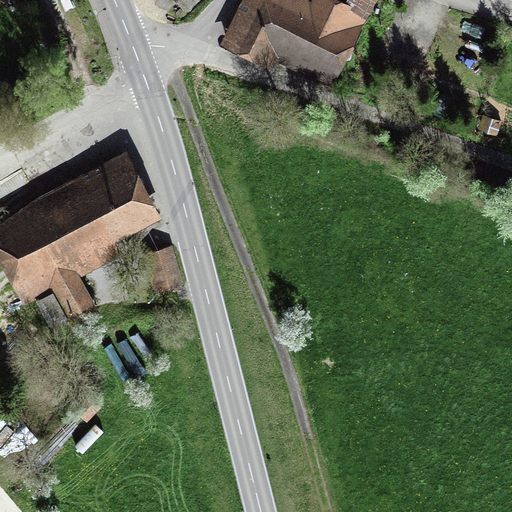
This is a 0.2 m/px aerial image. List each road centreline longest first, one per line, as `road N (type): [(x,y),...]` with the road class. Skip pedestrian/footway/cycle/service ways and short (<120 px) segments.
road 1 (secondary): [(143,74),(261,511)]
road 2 (track): [(162,52),(283,357),(307,439)]
road 3 (residential): [(187,52),(511,161)]
road 4 (residential): [(0,154),(143,74)]
